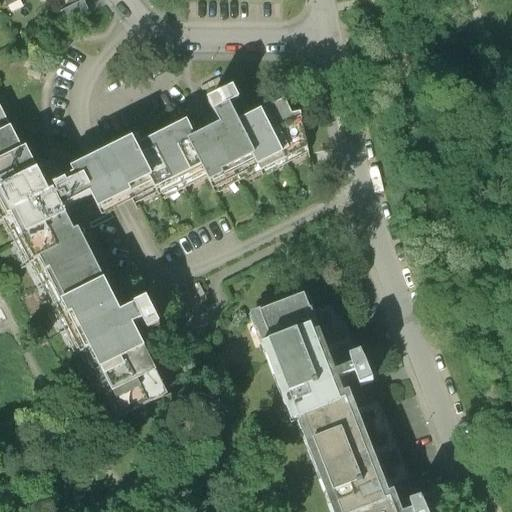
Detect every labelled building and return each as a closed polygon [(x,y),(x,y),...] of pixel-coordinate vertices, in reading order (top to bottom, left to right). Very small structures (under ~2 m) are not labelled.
[(60,13),(66,25),(90,16),(83,2),(60,13)] [(261,173),(307,149),(300,116),(292,118),(286,107),(242,130),(229,107),(239,102),(233,91),(208,104),(221,128),(223,132),(193,148),(184,131),(139,154),(136,148),(97,167),(83,175),(84,179),(52,196),(45,200),(21,153),(17,156),(0,121),(0,213),(4,222),(9,219),(33,266),(36,264),(82,354),(86,353),(121,420),(163,400),(128,331),(143,323),(148,333),(159,328),(147,303),(129,312),(115,319),(77,241),(72,243),(55,210),(90,191),(101,211),(119,205),(133,201),(154,189),(158,197),(205,174),(213,190),(258,167),(261,173)] [(260,311),(250,315),(262,345),(292,425),(297,423),(353,402),(350,393),(345,395),(340,382),(357,376),(361,388),(374,383),(363,354),(350,359),(354,368),(336,374),(320,331),(314,334),(306,313),(310,311),(305,297),(260,313),(260,311)] [(395,495),(389,497),(372,452),(353,402),(297,423),(314,467),(330,511),(371,511),(398,502),(395,495)] [(427,511),(423,500),(411,505),(413,511),(401,511),(398,502),(371,511),(427,511)]
